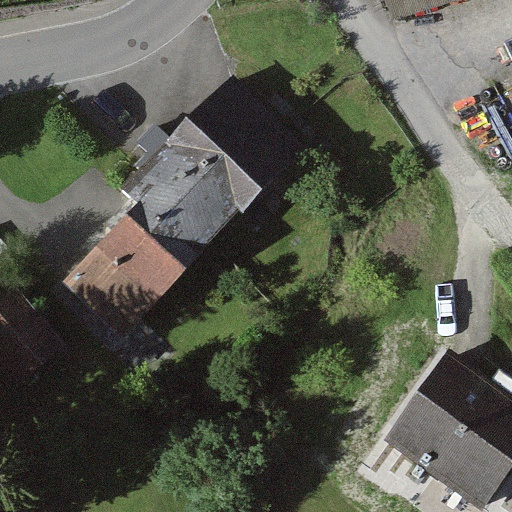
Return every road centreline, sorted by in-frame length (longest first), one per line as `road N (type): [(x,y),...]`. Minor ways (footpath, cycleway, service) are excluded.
road 1 (residential): [(345,0),(511,237)]
road 2 (residential): [(180,0),(156,21),(93,48),(0,64)]
